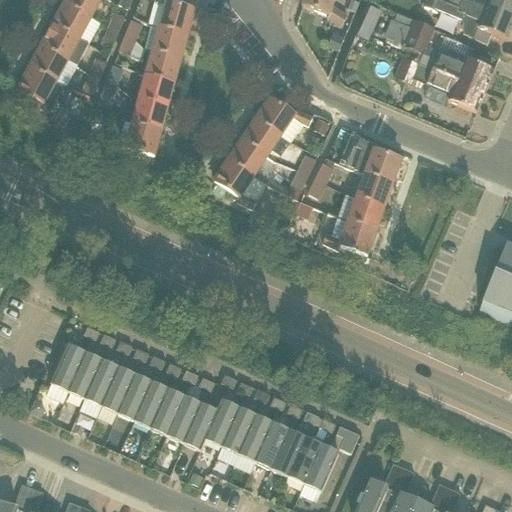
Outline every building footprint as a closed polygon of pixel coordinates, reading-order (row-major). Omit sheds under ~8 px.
[(91,21),(102,0),(67,0),(64,7),(91,21)] [(133,0),(122,0),(118,8),(128,13),(133,0)] [(165,6),(158,31),(187,39),(194,14),(189,13),(193,0),(192,0),(168,0),(166,6),(165,6)] [(305,0),(302,10),(328,18),(327,20),(340,29),(346,21),(331,10),(334,0),(305,0)] [(507,43),(511,29),(511,21),(462,1),(460,0),(428,0),(424,10),(437,15),(438,13),(473,28),(468,40),(487,48),(491,37),(507,43)] [(462,1),(511,21),(511,0),(462,0),(462,1)] [(356,15),(359,5),(351,3),(348,12),(356,15)] [(64,7),(52,28),(88,47),(100,26),(91,21),(64,7)] [(485,96),(494,74),(464,63),(439,54),(428,49),(435,32),(397,16),(394,23),(392,23),(384,40),(423,57),(418,66),(418,68),(432,74),(485,96)] [(131,23),(125,39),(136,43),(142,27),(131,23)] [(41,49),(66,64),(76,69),(88,47),(52,28),(41,49)] [(145,53),(151,54),(181,62),(187,39),(158,31),(151,30),(145,53)] [(112,52),(118,37),(107,32),(101,48),(112,52)] [(338,54),(344,40),(332,35),(326,49),(338,54)] [(130,59),(136,43),(125,39),(119,54),(130,59)] [(55,84),(66,64),(41,49),(29,71),(55,84)] [(181,62),(151,54),(145,79),(174,87),(181,62)] [(96,62),(89,78),(100,82),(107,66),(96,62)] [(418,66),(405,62),(396,83),(409,88),(418,68),(418,66)] [(107,84),(118,89),(124,73),(113,69),(107,84)] [(17,93),(19,94),(16,99),(28,106),(57,119),(71,92),(55,84),(29,71),(17,93)] [(358,82),(353,72),(342,77),(348,88),(358,82)] [(426,88),(429,89),(425,99),(446,107),(447,104),(477,116),(485,96),(432,74),(426,88)] [(94,97),(100,82),(89,78),(88,81),(84,79),(78,90),(84,92),(83,93),(94,97)] [(174,87),(145,79),(138,103),(167,111),(174,87)] [(118,89),(107,84),(100,100),(111,104),(118,89)] [(308,129),(312,121),(296,114),(294,118),(269,102),(256,122),(283,140),(289,144),(301,126),(308,129)] [(167,111),(138,103),(132,127),(161,135),(167,111)] [(280,139),(283,140),(256,122),(242,143),(266,159),(267,159),(280,139)] [(319,122),(313,133),(324,138),(330,127),(319,122)] [(60,139),(64,131),(53,124),(49,133),(60,139)] [(126,151),(154,159),(161,135),(132,127),(126,147),(111,141),(108,149),(124,156),(126,151)] [(356,150),(361,153),(354,173),(365,178),(392,187),(401,164),(374,154),(376,150),(360,142),(356,150)] [(242,143),(228,163),(262,185),(275,164),(267,159),(266,159),(242,143)] [(334,144),(328,162),(340,165),(346,147),(334,144)] [(298,174),(309,179),(316,164),(305,158),(298,174)] [(252,213),(256,204),(266,188),(262,185),(228,163),(214,184),(238,200),(236,205),(252,213)] [(323,167),(315,182),(326,188),(334,172),(323,167)] [(309,179),(298,174),(291,189),(302,194),(309,179)] [(365,178),(357,201),(384,211),(392,187),(365,178)] [(318,203),(326,188),(315,182),(308,197),(318,203)] [(202,201),(206,193),(194,189),(191,196),(202,201)] [(357,201),(357,202),(346,198),(338,220),(349,225),(376,234),(384,211),(357,201)] [(308,222),(313,210),(301,205),(296,217),(308,222)] [(278,236),(289,225),(276,213),(266,225),(278,236)] [(349,225),(341,245),(326,238),(323,246),(339,254),(341,249),(367,259),(376,234),(349,225)] [(285,236),(291,239),(294,231),(289,229),(285,236)] [(511,254),(505,251),(477,317),(511,331),(511,254)] [(95,343),(98,337),(99,335),(87,330),(84,338),(95,343)] [(112,351),(116,343),(104,337),(100,345),(112,351)] [(128,358),(131,351),(132,350),(120,345),(116,353),(128,358)] [(85,357),(68,350),(51,388),(69,396),(85,357)] [(137,352),(136,353),(133,360),(145,365),(149,357),(137,352)] [(85,403),(102,365),(85,357),(69,396),(85,403)] [(161,373),(164,366),(165,365),(153,359),(146,375),(154,378),(157,371),(161,373)] [(85,403),(102,410),(118,372),(102,365),(85,403)] [(170,367),(169,368),(166,375),(178,380),(182,372),(170,367)] [(118,418),(135,379),(118,372),(102,410),(118,418)] [(195,387),(198,379),(186,374),(183,382),(195,387)] [(233,392),(236,384),(224,378),(221,386),(233,392)] [(118,418),(134,425),(151,387),(135,379),(118,418)] [(214,386),(203,381),(199,389),(211,395),(214,386)] [(249,399),(253,391),(241,386),(237,394),(249,399)] [(151,432),(168,394),(151,387),(134,425),(151,432)] [(266,406),(269,398),(257,393),(254,401),(266,406)] [(151,432),(167,440),(184,401),(168,394),(151,432)] [(282,414),(286,406),(274,400),(270,408),(282,414)] [(167,440),(184,447),(200,409),(184,401),(167,440)] [(45,413),(42,406),(36,403),(35,403),(30,414),(42,420),(45,413)] [(222,451),(238,413),(221,405),(216,416),(217,416),(206,443),(222,451)] [(299,421),(302,413),(290,408),(287,416),(299,421)] [(201,454),(206,443),(217,416),(216,416),(200,409),(184,447),(201,454)] [(222,451),(239,458),(255,420),(238,413),(222,451)] [(303,423),(315,428),(319,420),(307,415),(303,423)] [(255,466),(271,427),(255,420),(239,458),(255,466)] [(332,436),(335,428),(335,427),(323,422),(316,439),(323,442),(327,434),(332,436)] [(74,426),(71,433),(71,434),(78,437),(81,439),(81,438),(85,431),(74,426)] [(255,466),(271,473),(288,435),(271,427),(255,466)] [(352,435),(340,429),(339,430),(336,438),(344,441),(339,452),(351,457),(359,438),(352,435)] [(288,480),(304,442),(288,435),(271,473),(288,480)] [(288,480),(304,488),(321,449),(304,442),(288,480)] [(321,449),(304,488),(321,495),(338,457),(321,449)] [(370,484),(361,502),(356,511),(378,511),(382,504),(388,507),(404,472),(393,467),(383,490),(370,484)] [(412,511),(416,505),(404,499),(414,476),(404,472),(388,507),(382,504),(378,511),(412,511)] [(199,490),(203,481),(193,476),(189,485),(198,490),(199,490)] [(0,511),(24,511),(32,492),(21,488),(13,511),(0,506),(0,511)] [(429,510),(416,505),(412,511),(440,511),(450,492),(439,488),(429,510)] [(37,511),(43,496),(32,492),(24,511),(37,511)] [(453,511),(460,497),(450,492),(440,511),(453,511)]
